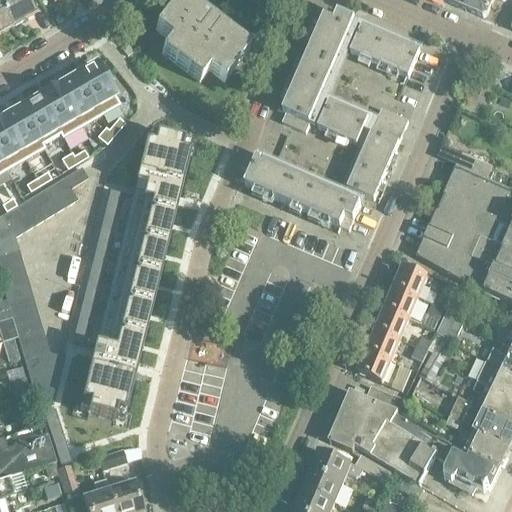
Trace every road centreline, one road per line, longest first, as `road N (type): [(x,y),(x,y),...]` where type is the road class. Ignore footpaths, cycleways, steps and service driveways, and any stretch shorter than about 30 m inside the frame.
road 1 (residential): [(264,511),(470,35)]
road 2 (residential): [(167,511),(157,432),(205,237),(245,147)]
road 3 (residential): [(153,104),(99,168),(54,337)]
